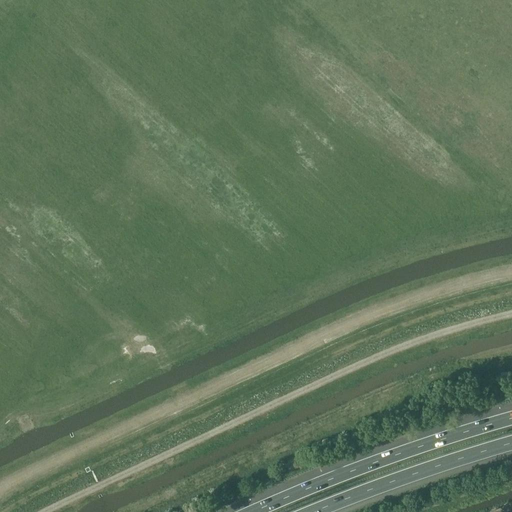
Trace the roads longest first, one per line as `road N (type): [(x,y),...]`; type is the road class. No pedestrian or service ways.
road 1 (motorway): [(511,420),(395,455),(253,511)]
road 2 (motorway): [(317,511),(511,446)]
